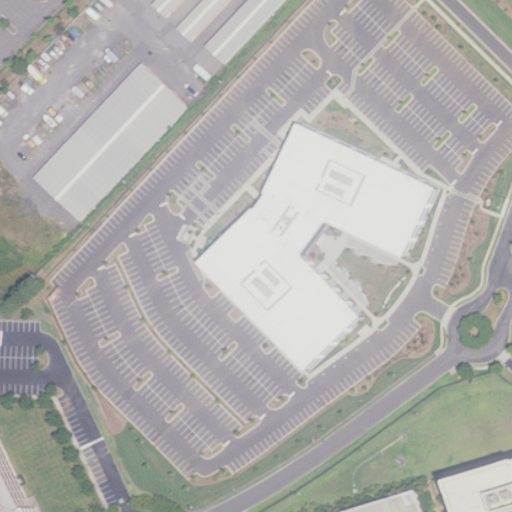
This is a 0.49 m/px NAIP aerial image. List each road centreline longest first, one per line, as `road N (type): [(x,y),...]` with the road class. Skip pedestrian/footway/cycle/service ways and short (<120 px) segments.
road 1 (residential): [(226,511),(324,453),(459,353)]
road 2 (residential): [(511,221),(493,290),(459,320),(459,353)]
